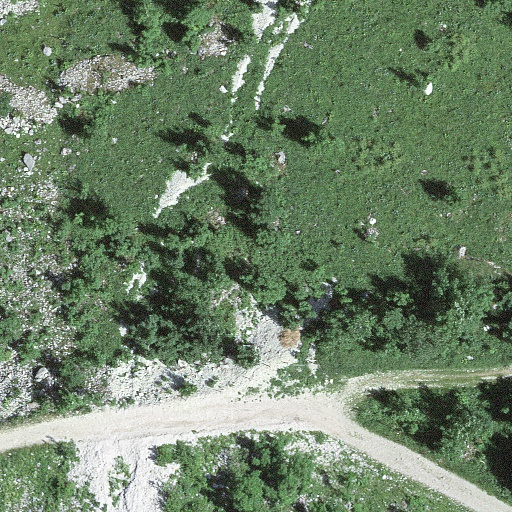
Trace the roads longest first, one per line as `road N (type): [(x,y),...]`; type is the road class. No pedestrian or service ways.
road 1 (track): [(0,445),(277,404)]
road 2 (track): [(277,404),(500,511)]
road 3 (track): [(511,359),(277,404)]
